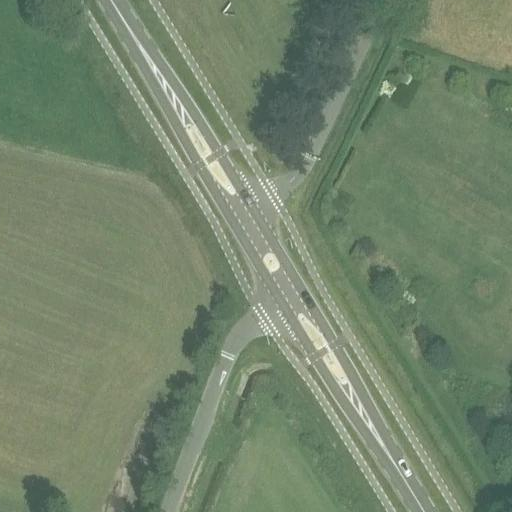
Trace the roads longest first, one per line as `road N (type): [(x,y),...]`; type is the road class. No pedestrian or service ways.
road 1 (unclassified): [(167,511),(232,340),(282,303)]
road 2 (unclassified): [(272,196),(303,167),(376,0)]
road 3 (secondary): [(407,483),(299,290)]
road 4 (secondary): [(282,303),(407,483)]
road 5 (secondary): [(253,207),(140,49)]
road 6 (secondary): [(140,49),(231,219)]
